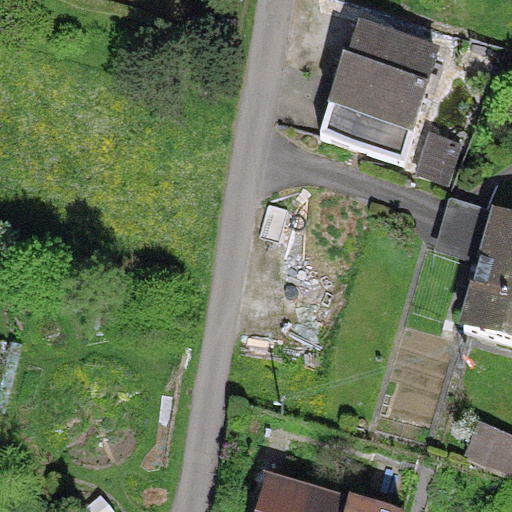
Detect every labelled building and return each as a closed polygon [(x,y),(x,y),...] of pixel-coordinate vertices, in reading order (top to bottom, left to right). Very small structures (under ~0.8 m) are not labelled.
[(340,72),(340,74),(327,116),(407,141),(431,63),(355,39),(344,73),(340,72)] [(414,181),(443,190),(455,152),(426,143),(414,181)] [(511,229),(492,224),(460,338),(511,352),(511,229)] [(468,459),(511,477),(511,476),(511,451),(477,437),(468,459)] [(255,511),(356,511),(263,485),(255,511)]
